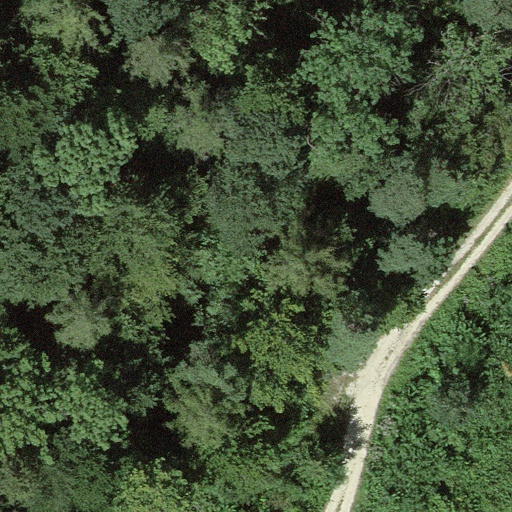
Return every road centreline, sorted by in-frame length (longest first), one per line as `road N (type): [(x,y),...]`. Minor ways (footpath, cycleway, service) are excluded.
road 1 (track): [(0,477),(190,498),(283,453),(359,392)]
road 2 (track): [(326,511),(359,392),(511,181)]
